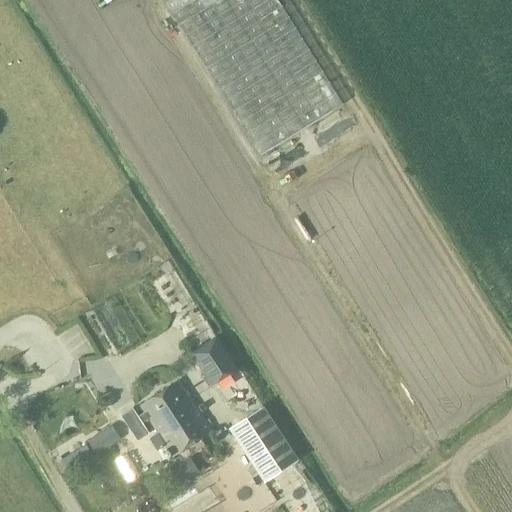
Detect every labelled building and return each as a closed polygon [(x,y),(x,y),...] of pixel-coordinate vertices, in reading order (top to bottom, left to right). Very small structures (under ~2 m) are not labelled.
[(170,0),(166,3),(260,155),(343,105),(277,0),(170,0)] [(198,314),(180,325),(189,338),(207,327),(198,314)] [(239,371),(217,336),(188,354),(211,389),(239,371)] [(174,458),(211,433),(178,382),(141,406),(174,458)] [(299,461),(264,408),(229,431),(264,484),(299,461)] [(97,456),(121,440),(111,425),(87,441),(97,456)] [(61,461),(67,471),(92,455),(86,445),(61,461)] [(203,468),(209,479),(233,466),(227,455),(203,468)] [(190,458),(168,473),(179,489),(201,473),(190,458)] [(150,489),(130,502),(136,511),(156,499),(150,489)]
